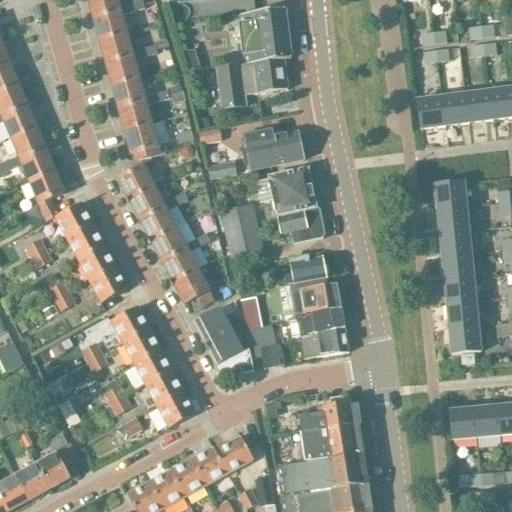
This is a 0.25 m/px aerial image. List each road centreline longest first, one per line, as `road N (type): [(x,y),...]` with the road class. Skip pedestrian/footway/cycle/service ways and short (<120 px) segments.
road 1 (residential): [(220,416),(92,175),(45,0)]
road 2 (tertiary): [(381,365),(338,169),(315,0)]
road 3 (residential): [(48,511),(220,416)]
road 4 (residential): [(220,416),(306,377),(381,365)]
road 5 (tertiary): [(400,511),(381,365)]
